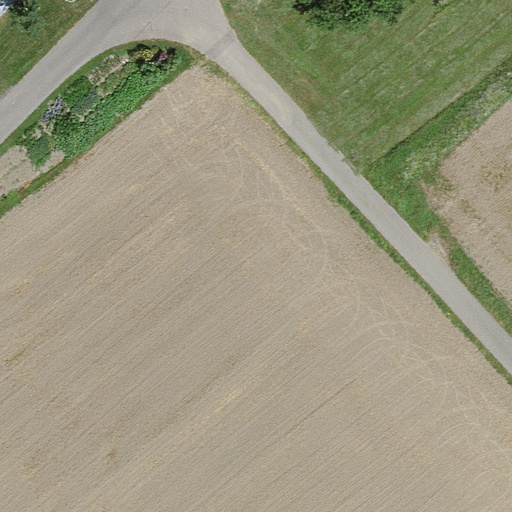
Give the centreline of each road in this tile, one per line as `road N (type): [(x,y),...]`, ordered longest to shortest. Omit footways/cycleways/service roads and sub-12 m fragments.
road 1 (track): [(165,0),(275,97),(511,356)]
road 2 (unclassified): [(0,116),(117,0)]
